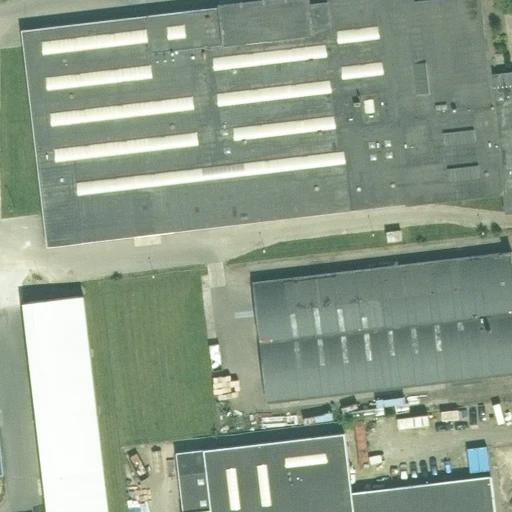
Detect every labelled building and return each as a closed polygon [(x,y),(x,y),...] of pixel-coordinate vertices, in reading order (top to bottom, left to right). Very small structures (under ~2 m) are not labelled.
[(511,73),(491,76),(481,0),(432,0),(382,6),(381,0),(281,0),(22,31),(47,246),(404,204),(405,205),(503,193),(505,212),(511,211),(511,73)] [(511,373),(511,257),(511,252),(253,283),(267,402),(511,373)] [(107,511),(83,295),(24,302),(47,511),(107,511)] [(351,493),(344,433),(176,453),(182,511),(494,511),(490,476),(351,493)] [(128,457),(175,455),(175,445),(127,446),(128,457)]
